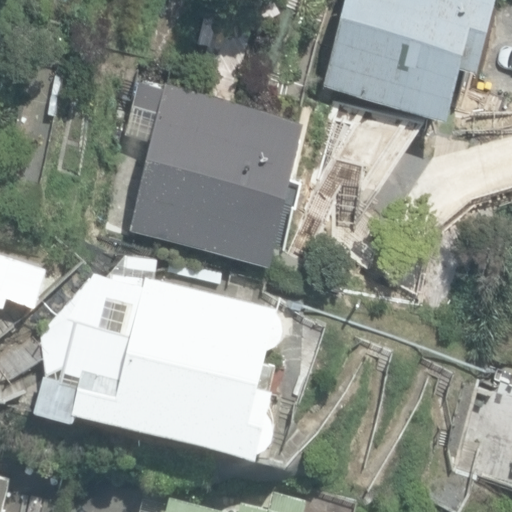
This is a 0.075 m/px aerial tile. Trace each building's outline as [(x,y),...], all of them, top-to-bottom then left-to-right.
[(344,0),(324,79),(449,112),(463,56),(481,61),(497,0),(344,0)] [(131,226),(271,259),(306,113),(165,79),(164,84),(138,78),(126,130),(152,137),(131,226)] [(42,258),(0,245),(0,294),(30,303),(42,258)] [(132,278),(94,270),(42,329),(48,376),(40,410),(72,418),(73,406),(259,449),(273,386),(269,385),(287,306),(133,274),(132,278)] [(511,485),(511,394),(473,384),(450,469),(511,485)] [(0,469),(0,511),(2,511),(12,472),(0,469)] [(295,511),(243,500),(241,509),(173,493),(168,511),(295,511)]
